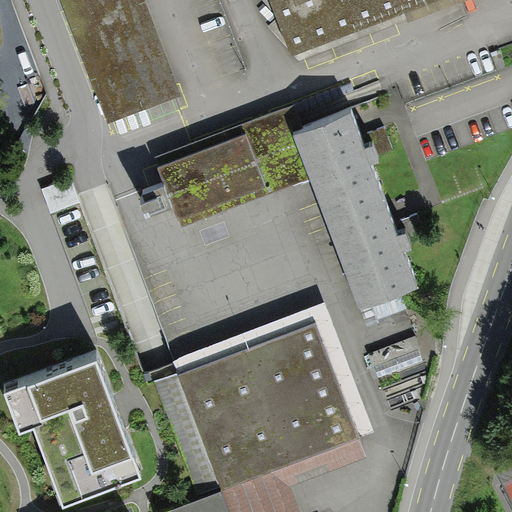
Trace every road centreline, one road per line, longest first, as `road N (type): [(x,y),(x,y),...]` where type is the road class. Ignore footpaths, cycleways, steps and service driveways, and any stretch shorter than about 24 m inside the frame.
road 1 (unknown): [(95,198),(146,243),(261,222),(283,223),(296,234),(360,326),(379,396),(387,458),(364,511)]
road 2 (secondary): [(511,272),(431,511)]
road 3 (unknown): [(284,85),(483,11)]
road 4 (unknown): [(81,138),(210,108)]
